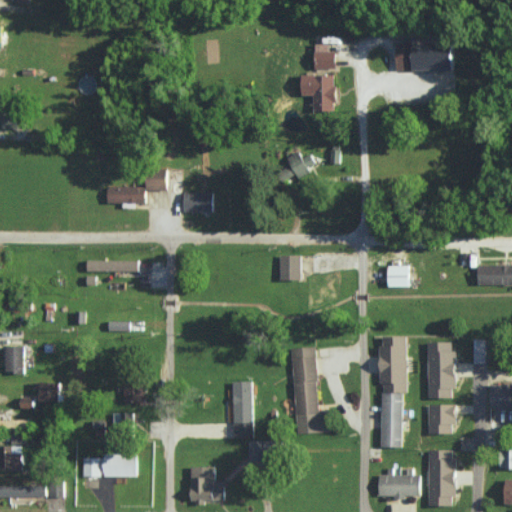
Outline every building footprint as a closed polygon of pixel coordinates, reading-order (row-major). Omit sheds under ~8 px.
[(454,69),(454,34),(414,35),(414,43),(397,43),(397,69),(454,69)] [(316,67),(336,67),(337,51),(329,51),(330,43),(316,43),(316,67)] [(314,110),(336,110),(336,74),(303,74),(303,95),(315,95),(314,110)] [(3,127),(26,127),(26,111),(4,110),(3,127)] [(331,162),(341,163),(341,150),(332,149),(331,162)] [(303,157),(300,151),(288,157),(292,165),(280,171),(285,181),(297,175),(299,179),(310,173),(308,168),(317,163),(312,153),(303,157)] [(168,189),(169,171),(148,171),(148,189),(168,189)] [(108,201),(146,202),(147,186),(109,185),(108,201)] [(214,211),(214,192),(185,191),(184,210),(214,211)] [(302,254),(280,254),(281,280),(302,279),(302,254)] [(140,260),(88,259),(88,270),(140,270),(140,260)] [(511,282),(511,263),(479,264),(479,284),(511,282)] [(390,285),(411,285),(410,265),(390,265),(390,285)] [(384,391),(409,391),(408,335),(381,336),(382,383),(384,383),(384,391)] [(476,362),(488,362),(488,338),(476,338),(476,362)] [(453,341),(430,341),(429,397),(454,397),(454,387),(456,387),(457,351),(453,351),(453,341)] [(6,371),(25,372),(25,346),(6,345),(6,371)] [(293,347),(298,433),(332,431),(331,411),(320,411),(316,346),(293,347)] [(255,437),(253,380),(234,381),(235,437),(255,437)] [(41,400),(61,401),(62,382),(42,381),(41,400)] [(492,407),(511,407),(511,383),(491,384),(492,407)] [(146,402),(147,384),(126,384),(125,401),(146,402)] [(403,447),(404,392),(383,392),(382,446),(403,447)] [(429,432),(453,433),(453,423),(457,423),(457,404),(430,403),(429,432)] [(114,435),(129,435),(128,412),(114,412),(114,435)] [(0,419),(0,427),(28,427),(28,419),(0,419)] [(26,446),(0,445),(0,468),(26,469),(26,446)] [(511,468),(511,448),(502,448),(502,468),(511,468)] [(430,505),(454,505),(454,496),(458,496),(457,458),(453,458),(453,449),(429,449),(430,505)] [(139,454),(105,453),(104,476),(138,476),(139,454)] [(102,476),(102,457),(84,457),(84,476),(102,476)] [(226,480),(216,480),(216,466),(192,466),(192,500),(226,500),(226,480)] [(422,474),(380,473),(380,495),(421,497),(422,474)] [(49,497),(64,496),(64,482),(49,483),(49,497)] [(48,484),(0,485),(0,495),(48,495),(48,484)]
